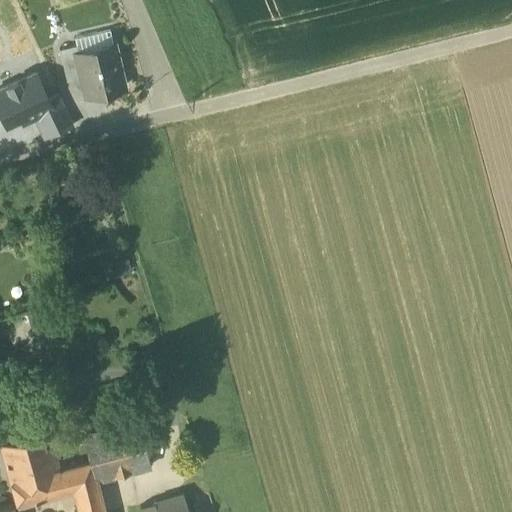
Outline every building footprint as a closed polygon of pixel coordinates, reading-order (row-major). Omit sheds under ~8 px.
[(76,44),(78,52),(112,44),(109,29),(96,32),(74,37),(76,44)] [(58,48),(66,80),(82,77),(76,52),(78,52),(76,44),(58,48)] [(123,86),(112,44),(78,52),(76,52),(82,77),(86,95),(123,86)] [(35,72),(0,88),(0,111),(7,125),(21,119),(22,122),(35,115),(51,107),(47,98),(35,72)] [(58,93),(47,98),(51,107),(35,115),(45,138),(73,125),(58,93)] [(127,257),(103,265),(107,278),(132,270),(127,257)] [(55,304),(26,313),(33,335),(62,326),(55,304)] [(90,461),(95,481),(150,466),(139,420),(82,435),(89,461),(90,461)] [(0,446),(16,505),(73,489),(96,483),(95,481),(90,461),(89,461),(57,470),(47,433),(0,446)] [(73,489),(79,511),(102,506),(96,483),(73,489)] [(141,511),(188,511),(183,493),(140,506),(141,511)]
